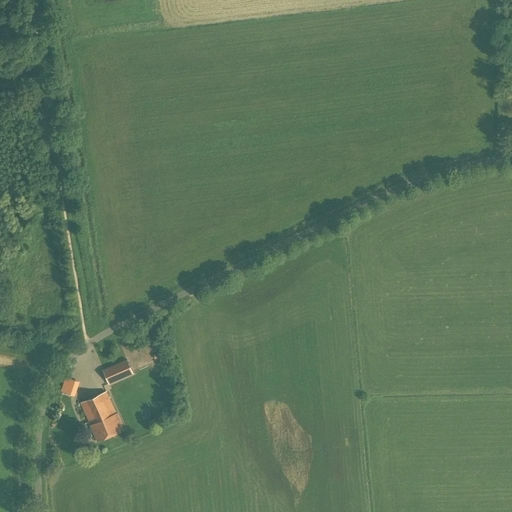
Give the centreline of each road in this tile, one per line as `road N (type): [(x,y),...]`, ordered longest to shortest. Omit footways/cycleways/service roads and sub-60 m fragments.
road 1 (unclassified): [(40,511),(37,456),(48,386),(96,337),(406,183),(511,158)]
road 2 (track): [(96,337),(45,0)]
